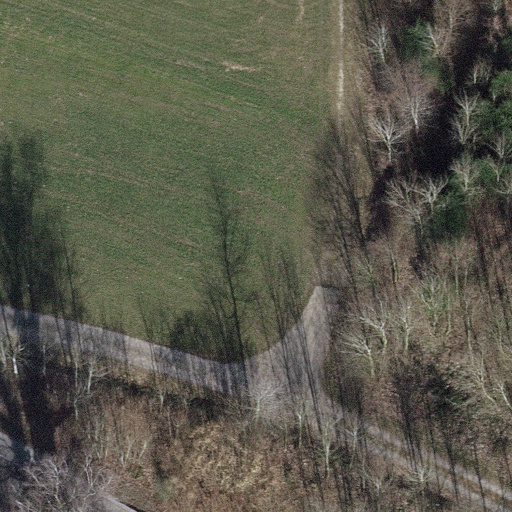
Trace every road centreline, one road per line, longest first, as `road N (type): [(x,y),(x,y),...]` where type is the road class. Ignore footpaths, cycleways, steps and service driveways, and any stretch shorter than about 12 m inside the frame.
road 1 (track): [(297,400),(330,273),(348,148),(347,0)]
road 2 (track): [(0,331),(297,400)]
road 3 (track): [(297,400),(511,508)]
